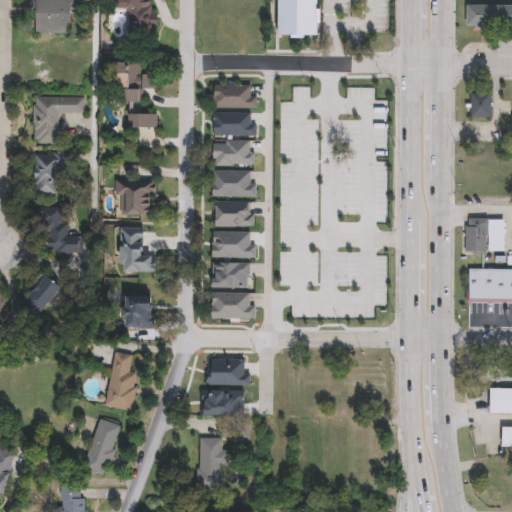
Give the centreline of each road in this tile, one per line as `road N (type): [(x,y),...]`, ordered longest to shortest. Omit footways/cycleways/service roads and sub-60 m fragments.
road 1 (residential): [(126,511),(188,333),(193,0)]
road 2 (primary): [(412,0),(408,414),(420,511)]
road 3 (primary): [(453,511),(439,337),(443,0)]
road 4 (residential): [(188,333),(439,337)]
road 5 (residential): [(193,61),(443,65)]
road 6 (residential): [(0,235),(10,0)]
